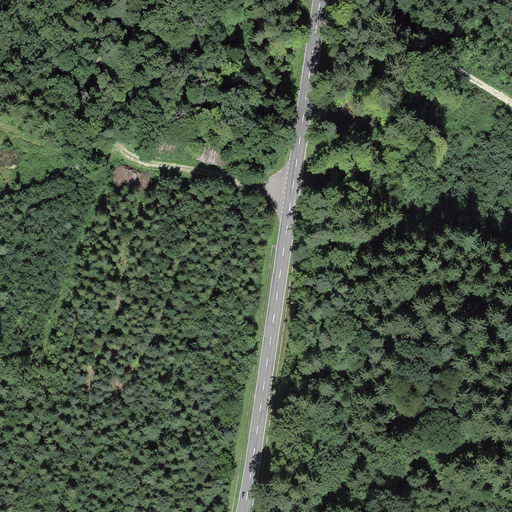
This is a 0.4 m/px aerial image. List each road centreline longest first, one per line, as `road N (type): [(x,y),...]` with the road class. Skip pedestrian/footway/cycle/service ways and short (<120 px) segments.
road 1 (primary): [(244,511),(321,0)]
road 2 (track): [(292,192),(133,150),(109,121),(95,0)]
road 3 (track): [(511,101),(422,49),(369,0)]
